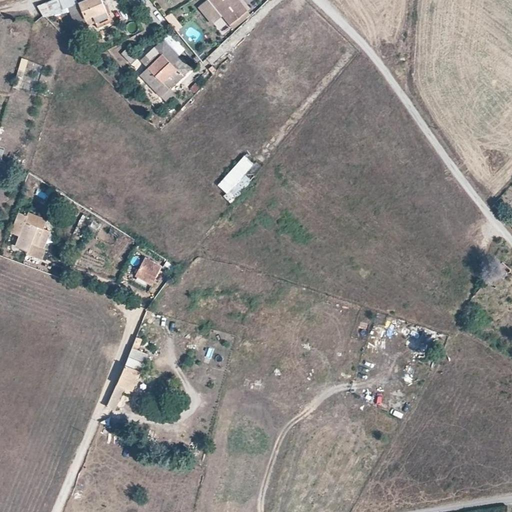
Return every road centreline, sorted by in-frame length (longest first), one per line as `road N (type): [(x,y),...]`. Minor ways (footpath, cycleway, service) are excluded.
road 1 (unclassified): [(511,242),(392,79),(311,0)]
road 2 (track): [(138,311),(55,511)]
